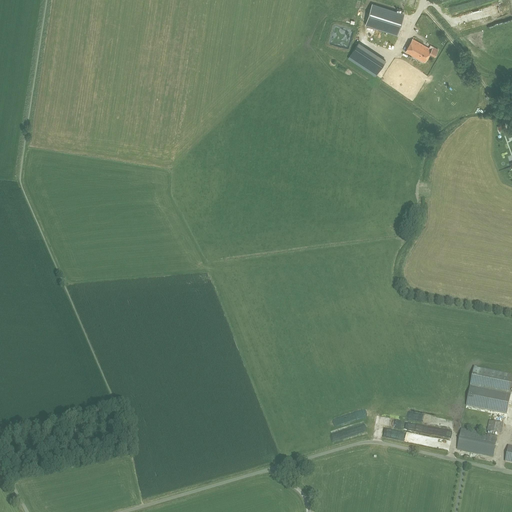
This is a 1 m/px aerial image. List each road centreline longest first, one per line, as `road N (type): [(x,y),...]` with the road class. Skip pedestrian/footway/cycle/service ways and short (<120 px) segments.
road 1 (unclassified): [(511,472),(375,443),(270,469)]
road 2 (unclassified): [(270,469),(124,511)]
